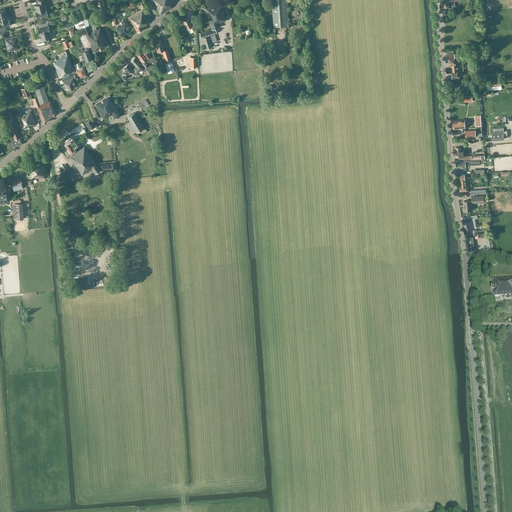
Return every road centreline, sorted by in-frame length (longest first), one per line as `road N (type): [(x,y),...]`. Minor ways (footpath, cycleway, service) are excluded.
road 1 (tertiary): [(485,511),(436,0)]
road 2 (tertiary): [(66,107),(126,42),(186,0)]
